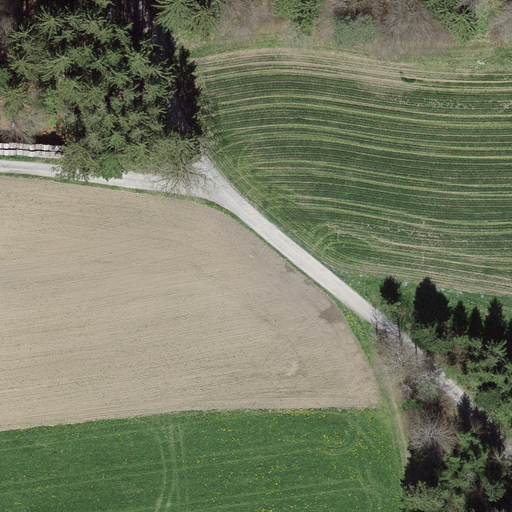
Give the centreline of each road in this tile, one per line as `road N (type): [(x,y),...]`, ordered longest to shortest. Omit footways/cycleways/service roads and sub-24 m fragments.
road 1 (unclassified): [(511,458),(389,330),(215,189),(168,94),(159,0)]
road 2 (track): [(345,295),(390,389),(406,447),(408,511)]
road 3 (track): [(0,165),(215,189)]
